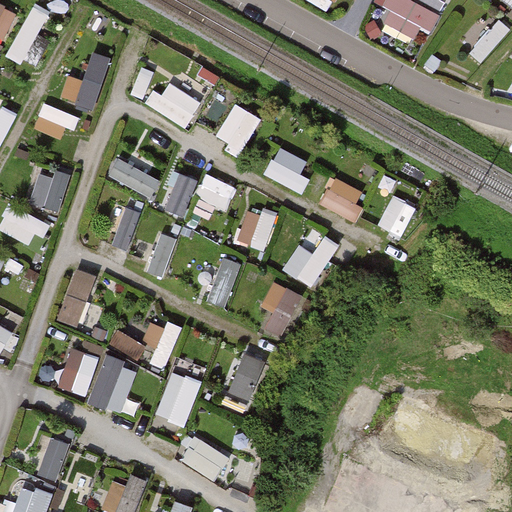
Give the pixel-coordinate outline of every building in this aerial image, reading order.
[(0,0),(0,46),(2,47),(21,9),(2,0),(0,0)] [(28,62),(53,6),(38,0),(35,0),(12,55),(28,62)] [(317,0),(335,9),(339,0),(317,0)] [(380,0),(394,8),(387,21),(428,43),(451,0),(380,0)] [(511,22),(505,15),(473,48),(485,59),(511,31),(511,22)] [(97,49),(88,76),(73,71),(64,95),(98,106),(115,55),(97,49)] [(167,77),(153,104),(193,124),(206,96),(167,77)] [(248,147),(267,114),(240,99),(222,132),(248,147)] [(71,137),(79,110),(47,101),(39,128),(71,137)] [(307,191),(315,175),(305,170),(311,158),(284,144),(270,172),(307,191)] [(113,172),(155,195),(165,176),(122,153),(113,172)] [(63,209),(76,171),(60,165),(57,175),(43,170),(33,199),(63,209)] [(207,171),(201,197),(234,206),(241,180),(207,171)] [(338,173),(325,201),(358,217),(372,189),(338,173)] [(187,211),(193,188),(173,182),(167,206),(187,211)] [(383,224),(408,234),(420,202),(395,193),(383,224)] [(130,202),(115,242),(132,248),(146,208),(130,202)] [(281,211),(251,202),(239,239),(269,249),(281,211)] [(39,243),(49,218),(12,203),(2,227),(39,243)] [(169,275),(182,234),(163,228),(150,269),(169,275)] [(318,249),(304,241),(288,267),(317,284),(344,240),(329,231),(318,249)] [(0,278),(10,254),(0,250),(0,278)] [(210,298),(230,306),(247,260),(228,252),(210,298)] [(103,301),(93,298),(102,271),(80,264),(62,315),(94,326),(103,301)] [(277,279),(264,311),(292,322),(304,290),(277,279)] [(155,314),(147,338),(161,342),(155,361),(171,366),(184,323),(155,314)] [(0,317),(0,355),(2,357),(19,330),(0,317)] [(121,325),(113,341),(142,356),(150,340),(121,325)] [(77,343),(62,383),(88,393),(104,353),(77,343)] [(93,399),(126,411),(143,363),(110,351),(93,399)] [(249,409),(264,361),(241,354),(226,402),(249,409)] [(182,355),(161,411),(189,421),(210,366),(182,355)] [(405,390),(384,445),(481,482),(502,427),(405,390)] [(60,478),(76,440),(55,431),(39,469),(60,478)] [(196,433),(185,459),(234,481),(245,455),(196,433)] [(127,465),(108,508),(117,511),(138,511),(154,476),(127,465)] [(28,479),(16,511),(48,511),(56,489),(28,479)] [(193,511),(198,501),(180,494),(172,511),(193,511)]
